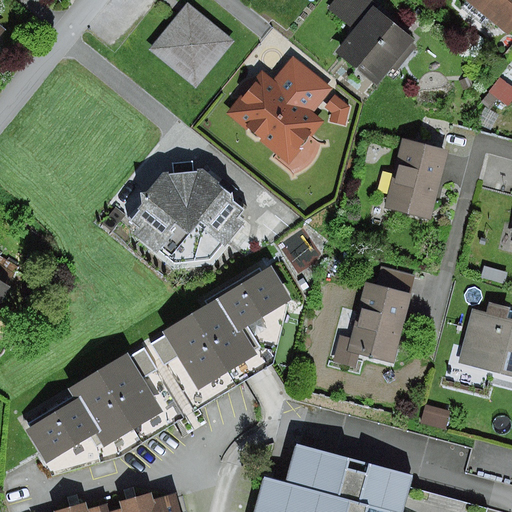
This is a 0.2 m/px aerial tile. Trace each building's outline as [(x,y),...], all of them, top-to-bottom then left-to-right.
[(335,0),(328,9),(349,26),(370,0),(335,0)] [(511,0),(467,0),(468,0),(511,36),(511,0)] [(190,4),(151,52),(198,90),(237,43),(190,4)] [(417,38),(375,5),(337,53),(379,86),(417,38)] [(334,90),(294,57),(274,80),(262,71),(227,114),(246,129),(246,135),(255,142),(261,141),(277,155),(273,159),(294,174),(303,170),(308,167),(312,163),(316,157),(319,150),(321,144),(312,137),(326,123),(314,112),(334,90)] [(511,87),(500,78),(489,93),(507,107),(511,100),(511,87)] [(336,95),(326,107),(333,113),(331,122),(346,126),(351,107),(336,95)] [(449,151),(405,139),(386,207),(430,219),(449,151)] [(236,193),(203,170),(165,173),(150,192),(144,193),(145,199),(129,219),(141,229),(137,234),(176,265),(211,261),(223,246),(227,249),(247,224),(240,219),(247,211),(236,202),(236,193)] [(116,208),(103,224),(112,232),(126,216),(116,208)] [(293,301),(273,267),(262,273),(260,269),(220,293),(223,298),(243,331),(288,304),(293,301)] [(381,267),(376,285),(410,294),(415,276),(381,267)] [(484,267),(481,278),(504,285),(508,273),(484,267)] [(0,305),(11,287),(0,280),(0,305)] [(376,285),(368,283),(349,351),(395,364),(414,296),(410,294),(376,285)] [(243,331),(223,298),(193,316),(229,374),(259,356),(243,331)] [(487,312),(474,309),(460,362),(511,375),(511,319),(509,319),(511,308),(490,303),(487,312)] [(99,433),(48,464),(55,476),(122,457),(181,422),(188,434),(206,423),(198,410),(257,374),(274,364),(288,304),(243,331),(259,356),(229,374),(200,392),(179,357),(166,365),(154,345),(145,350),(157,370),(144,378),(165,413),(136,430),(107,447),(99,433)] [(229,374),(193,316),(163,333),(166,338),(154,345),(166,365),(179,357),(200,392),(229,374)] [(129,353),(100,371),(136,430),(165,413),(144,378),(157,370),(145,350),(132,357),(129,353)] [(71,388),(76,396),(99,433),(107,447),(136,430),(100,371),(71,388)] [(76,396),(30,423),(32,428),(28,430),(48,464),(99,433),(76,396)] [(450,413),(426,407),(422,424),(445,430),(450,413)] [(265,478),(256,511),(404,511),(411,488),(415,476),(298,445),(287,484),(265,478)] [(191,511),(185,490),(162,497),(160,490),(127,500),(129,506),(119,509),(119,511),(191,511)] [(62,511),(119,511),(119,509),(117,502),(97,508),(95,500),(62,510),(62,511)]
